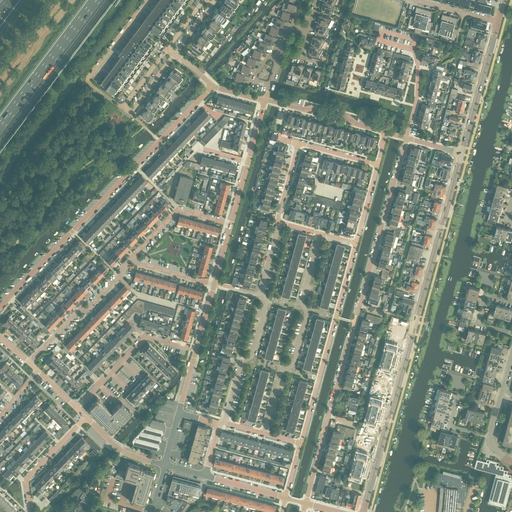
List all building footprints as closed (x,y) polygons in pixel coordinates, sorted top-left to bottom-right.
[(164,10),(166,8),(167,6),(159,0),(158,0),(155,4),(164,10)] [(236,2),(233,0),(224,0),(224,1),(226,3),(224,5),(229,9),(231,6),(235,8),(238,4),(237,2),(236,2)] [(283,3),(282,7),(288,9),(294,11),(296,4),(295,3),(295,0),(288,0),(288,2),(283,3)] [(479,4),(477,10),(480,12),(481,10),(490,13),(492,7),(484,5),(485,0),(477,0),(477,3),(479,4)] [(334,6),(324,3),(323,2),(321,8),(322,9),(321,12),(331,15),(336,6),(334,6)] [(155,4),(152,9),(160,15),(162,12),(164,10),(155,4)] [(229,9),(224,5),(223,4),(222,7),(221,6),(219,8),(220,9),(219,10),(221,10),(219,13),(223,16),(226,13),(229,16),(233,11),(229,9)] [(278,9),(276,14),(277,14),(280,16),(279,19),(284,21),(286,22),(286,20),(287,20),(290,13),(287,12),(288,9),(282,7),(281,10),(278,10),(278,9)] [(410,16),(410,18),(421,21),(424,9),(416,7),(414,14),(416,14),(415,17),(410,16)] [(152,9),(149,13),(157,19),(159,17),(160,15),(152,9)] [(424,9),(421,21),(432,25),(432,22),(427,21),(428,17),(430,18),(432,11),(424,9)] [(223,16),(219,13),(217,11),(212,16),(213,17),(215,18),(213,20),(213,21),(219,25),(222,22),(224,24),(227,19),(223,16)] [(149,13),(145,18),(154,24),(155,22),(157,19),(149,13)] [(447,29),(450,16),(442,14),(440,21),(442,21),(441,25),(436,23),(436,26),(447,29)] [(328,27),(332,19),(319,15),(317,21),(318,21),(317,24),(328,27)] [(450,16),(447,29),(458,32),(458,29),(453,28),(454,24),(456,25),(458,18),(450,16)] [(271,22),(267,25),(274,27),(273,27),(278,28),(278,29),(280,29),(281,28),(282,28),(284,21),(279,19),(272,17),(271,21),(271,22)] [(145,18),(142,22),(150,29),(154,24),(145,18)] [(414,32),(417,33),(421,21),(410,18),(408,24),(416,26),(414,32)] [(470,29),(477,31),(478,28),(486,30),(487,23),(478,21),(478,20),(473,18),(470,29)] [(219,25),(213,21),(213,20),(212,20),(210,22),(209,21),(208,24),(208,25),(209,26),(207,28),(213,33),(214,33),(216,30),(218,31),(221,27),(219,25)] [(421,21),(417,33),(421,34),(422,28),(430,30),(432,25),(421,21)] [(142,22),(138,27),(147,33),(150,29),(142,22)] [(150,29),(156,33),(157,34),(158,32),(159,33),(162,30),(160,29),(154,24),(150,29)] [(328,27),(317,24),(316,24),(315,30),(316,30),(315,33),(325,36),(324,36),(325,36),(329,28),(328,27)] [(266,25),(265,29),(268,32),(268,35),(272,36),(275,37),(275,35),(276,36),(278,29),(278,28),(273,27),(274,27),(267,25),(266,25)] [(213,33),(207,28),(205,27),(205,26),(201,32),(203,33),(201,36),(208,41),(210,38),(212,39),(216,34),(214,33),(213,33)] [(440,39),(443,40),(447,29),(436,26),(434,31),(442,33),(440,39)] [(138,27),(135,31),(143,38),(144,37),(147,33),(138,27)] [(458,32),(447,29),(443,40),(448,41),(450,36),(456,37),(458,32)] [(469,29),(467,36),(484,41),(484,39),(485,39),(485,37),(485,36),(478,34),(478,37),(475,36),(477,31),(470,29),(469,29)] [(135,31),(131,36),(140,42),(143,38),(135,31)] [(259,37),(258,41),(262,42),(262,43),(267,44),(269,45),(269,43),(270,43),(272,36),(268,35),(261,33),(261,32),(259,37)] [(359,44),(365,46),(368,35),(360,33),(357,35),(356,38),(358,41),(360,41),(359,44)] [(208,41),(201,36),(200,35),(198,37),(196,39),(197,39),(196,40),(197,41),(196,43),(195,44),(202,48),(204,45),(206,47),(210,42),(208,41)] [(376,38),(368,35),(365,46),(371,48),(372,45),(374,46),(376,38)] [(131,36),(128,41),(137,47),(138,44),(140,42),(131,36)] [(483,43),(484,41),(467,36),(464,45),(473,47),(474,41),(476,42),(476,44),(483,46),(483,45),(484,44),(483,43)] [(143,38),(140,42),(142,44),(147,47),(148,46),(149,47),(152,44),(145,39),(145,38),(144,37),(143,38)] [(321,49),(326,41),(313,37),(311,43),(312,43),(311,46),(321,49)] [(430,53),(427,64),(433,65),(434,61),(437,62),(439,58),(435,57),(431,56),(432,52),(434,47),(434,45),(433,45),(434,43),(435,43),(436,40),(433,39),(432,45),(431,47),(431,49),(430,53)] [(254,45),(251,48),(256,50),(261,52),(263,52),(264,51),(265,51),(267,44),(262,43),(262,42),(258,41),(255,40),(254,44),(254,45)] [(128,41),(125,45),(133,51),(135,49),(137,47),(128,41)] [(352,46),(353,42),(348,41),(347,45),(347,44),(346,48),(339,46),(339,49),(340,49),(345,51),(353,53),(355,47),(352,46)] [(202,48),(195,44),(196,43),(194,42),(193,42),(189,47),(190,47),(192,49),(190,51),(196,56),(199,53),(201,54),(204,50),(202,48)] [(125,45),(121,50),(130,56),(131,54),(133,51),(125,45)] [(321,49),(311,46),(310,45),(308,51),(309,51),(308,55),(318,58),(323,49),(321,49)] [(243,55),(243,56),(255,59),(257,60),(258,58),(259,59),(261,52),(256,50),(251,48),(249,48),(248,52),(244,56),(243,55)] [(383,55),(385,50),(378,48),(377,53),(374,52),(372,58),(381,61),(382,55),(383,55)] [(462,51),(461,54),(466,55),(479,59),(480,56),(481,55),(480,55),(480,54),(478,53),(479,50),(474,49),(473,55),(467,53),(466,52),(462,51)] [(121,50),(118,54),(120,56),(126,60),(128,58),(130,56),(121,50)] [(352,59),(353,53),(345,51),(344,54),(342,54),(341,56),(343,57),(352,59)] [(424,52),(421,62),(427,64),(430,53),(424,52)] [(466,55),(466,58),(469,59),(468,61),(471,62),(478,64),(478,63),(479,62),(478,61),(479,59),(466,55)] [(118,59),(117,61),(123,65),(125,63),(126,60),(120,56),(118,59)] [(243,56),(242,60),(246,63),(245,65),(245,66),(249,67),(252,68),(252,66),(253,66),(255,59),(243,56)] [(350,65),(352,59),(343,57),(342,63),(350,65)] [(379,67),(381,61),(372,58),(371,64),(379,67)] [(406,61),(404,61),(402,60),(400,66),(409,68),(410,62),(409,62),(406,61)] [(117,61),(113,65),(119,70),(121,67),(123,65),(117,61)] [(236,68),(235,72),(239,73),(244,75),(246,75),(246,74),(247,74),(249,67),(245,66),(245,65),(238,63),(236,68)] [(298,65),(295,64),(292,63),(289,72),(301,79),(301,77),(304,66),(304,67),(304,66),(299,64),(298,65)] [(348,71),(350,65),(342,63),(340,69),(348,71)] [(377,73),(379,67),(371,64),(369,70),(377,73)] [(113,65),(110,70),(116,74),(118,72),(119,70),(113,65)] [(313,68),(307,66),(307,67),(304,67),(304,66),(301,77),(309,81),(310,79),(313,69),(313,68)] [(407,74),(409,68),(400,66),(399,72),(407,74)] [(183,74),(176,69),(174,72),(172,71),(172,70),(168,76),(170,77),(177,82),(179,84),(182,79),(180,78),(183,74)] [(322,71),(316,69),(316,70),(313,69),(310,79),(318,84),(322,71)] [(347,77),(348,71),(340,69),(339,75),(347,77)] [(449,76),(442,74),(443,71),(434,69),(433,75),(445,78),(451,80),(452,75),(449,75),(449,76)] [(110,70),(106,74),(112,79),(114,76),(116,74),(110,70)] [(232,71),(231,75),(234,78),(233,81),(240,83),(241,81),(242,82),(244,75),(239,73),(235,72),(232,71)] [(363,82),(362,87),(364,87),(364,88),(370,89),(372,81),(374,76),(375,73),(370,72),(370,74),(371,75),(370,80),(367,79),(366,83),(363,82)] [(405,80),(407,74),(399,72),(397,78),(405,80)] [(106,74),(103,79),(109,83),(111,81),(112,79),(106,74)] [(345,83),(347,77),(339,75),(337,80),(345,83)] [(444,80),(445,78),(433,75),(431,81),(439,83),(440,79),(444,80)] [(177,82),(170,77),(168,80),(167,79),(165,81),(163,83),(164,84),(163,84),(165,85),(169,89),(173,91),(176,87),(174,85),(177,82)] [(385,85),(382,93),(388,94),(390,86),(387,85),(389,78),(387,77),(386,79),(385,83),(385,85)] [(103,79),(99,84),(102,86),(104,87),(105,88),(109,83),(103,79)] [(343,89),(345,83),(337,80),(335,87),(343,89)] [(372,81),(370,89),(376,91),(378,83),(372,81)] [(438,89),(439,83),(431,81),(429,87),(438,89)] [(464,83),(461,82),(460,85),(463,86),(462,89),(470,91),(471,91),(472,88),(471,88),(472,85),(464,83)] [(105,88),(104,90),(110,95),(112,93),(114,91),(115,92),(117,89),(116,88),(109,83),(105,88)] [(378,83),(376,91),(382,93),(385,85),(378,83)] [(169,89),(165,85),(163,87),(161,86),(160,86),(156,91),(157,91),(159,93),(165,97),(165,98),(167,99),(171,94),(167,92),(169,89)] [(390,86),(388,94),(394,96),(397,88),(390,86)] [(436,95),(438,89),(429,87),(428,93),(436,95)] [(397,88),(394,96),(400,98),(401,95),(404,95),(405,91),(402,90),(403,90),(397,88)] [(455,98),(456,94),(450,92),(448,103),(449,103),(450,97),(455,98)] [(165,97),(159,93),(157,95),(156,94),(154,97),(153,96),(152,98),(152,99),(152,100),(153,100),(158,104),(161,107),(165,102),(163,101),(165,98),(165,97)] [(429,100),(428,103),(435,105),(436,101),(434,101),(435,97),(441,99),(441,101),(443,102),(444,97),(442,97),(436,95),(428,93),(426,99),(429,100)] [(221,105),(224,97),(217,96),(215,104),(221,105)] [(227,107),(230,99),(224,97),(221,105),(227,107)] [(233,109),(235,101),(230,99),(227,107),(233,109)] [(464,107),(466,103),(465,103),(466,101),(456,99),(455,102),(456,102),(456,105),(464,107)] [(158,104),(153,100),(151,103),(149,101),(145,107),(147,108),(154,113),(157,108),(156,107),(158,104)] [(239,110),(241,102),(235,101),(233,109),(239,110)] [(245,112),(247,104),(241,102),(239,110),(245,112)] [(435,105),(428,103),(428,105),(422,104),(420,110),(429,112),(430,106),(435,107),(435,105)] [(251,113),(253,106),(247,104),(245,112),(251,113)] [(463,112),(464,107),(456,105),(455,108),(454,107),(453,111),(462,113),(463,111),(463,112)] [(154,113),(147,108),(145,110),(144,110),(142,112),(140,114),(141,114),(140,115),(150,122),(153,117),(151,116),(154,113)] [(206,121),(211,116),(205,110),(200,115),(206,121)] [(427,118),(429,112),(420,110),(419,116),(427,118)] [(445,113),(443,120),(442,124),(447,125),(448,122),(449,120),(451,121),(454,122),(458,123),(459,118),(450,116),(450,115),(445,113)] [(286,118),(284,125),(292,127),(295,115),(293,114),(293,116),(289,114),(288,118),(286,118)] [(202,125),(206,121),(200,115),(196,119),(202,125)] [(295,115),(292,127),(294,127),(298,128),(299,124),(300,118),(297,117),(297,115),(295,115)] [(432,119),(427,118),(419,116),(417,122),(418,122),(417,125),(428,128),(430,122),(431,122),(432,119)] [(299,124),(298,128),(303,130),(306,118),(305,117),(304,117),(304,119),(300,118),(299,124)] [(302,134),(302,135),(303,135),(305,130),(306,126),(309,127),(311,121),(308,120),(308,118),(306,118),(303,130),(302,134)] [(198,129),(202,125),(196,119),(192,124),(198,129)] [(244,130),(246,123),(239,121),(237,128),(244,130)] [(317,121),(314,133),(316,133),(317,129),(320,130),(322,124),(319,123),(319,121),(317,121)] [(193,134),(198,129),(192,124),(187,128),(193,134)] [(328,124),(324,139),(326,139),(327,136),(328,133),(331,134),(333,127),(330,126),(330,124),(328,124)] [(454,135),(455,130),(449,129),(450,127),(446,126),(446,125),(442,124),(441,129),(445,130),(445,133),(450,134),(454,135)] [(339,127),(335,142),(337,142),(338,139),(339,136),(342,136),(344,130),(341,129),(341,127),(339,127)] [(189,138),(193,134),(187,128),(183,132),(189,138)] [(242,137),(244,130),(237,128),(236,135),(242,137)] [(350,130),(347,142),(349,142),(350,139),(353,140),(355,133),(352,132),(352,130),(350,130)] [(185,143),(189,138),(183,132),(179,137),(185,143)] [(361,133),(358,145),(360,145),(361,142),(364,143),(366,136),(362,135),(363,133),(361,133)] [(241,143),(242,137),(236,135),(234,141),(241,143)] [(372,136),(369,148),(371,148),(372,145),(375,146),(377,139),(373,138),(374,136),(372,136)] [(180,147),(185,143),(179,137),(174,141),(180,147)] [(233,144),(221,140),(220,146),(230,149),(231,148),(239,150),(241,143),(234,141),(233,144)] [(176,151),(180,147),(174,141),(170,146),(176,151)] [(172,156),(176,151),(170,146),(166,150),(172,156)] [(274,148),(274,150),(277,151),(276,155),(283,157),(284,153),(286,154),(286,152),(274,148)] [(411,148),(409,154),(419,157),(421,149),(414,148),(414,149),(413,149),(411,148)] [(168,160),(172,156),(166,150),(162,154),(168,160)] [(303,157),(303,159),(318,163),(319,160),(315,159),(315,161),(311,160),(312,156),(313,152),(309,151),(308,155),(306,154),(305,158),(303,157)] [(163,165),(168,160),(162,154),(157,159),(163,165)] [(409,154),(407,160),(415,162),(418,163),(419,157),(409,154)] [(450,164),(452,157),(442,154),(440,161),(436,160),(435,163),(441,165),(442,162),(450,164)] [(272,157),(271,159),(283,162),(285,163),(286,161),(284,161),(282,160),(283,157),(276,155),(275,158),(272,157)] [(200,164),(199,165),(205,167),(206,165),(208,158),(202,156),(200,163),(200,164)] [(322,166),(321,170),(325,171),(327,171),(330,159),(328,158),(328,160),(324,159),(322,166)] [(159,169),(163,165),(157,159),(153,163),(159,169)] [(271,159),(270,161),(274,162),(273,166),(280,167),(281,164),(283,165),(283,162),(271,159)] [(303,159),(302,161),(304,162),(303,165),(309,167),(313,168),(314,166),(317,166),(318,163),(303,159)] [(330,159),(327,171),(329,172),(332,173),(333,169),(335,162),(332,161),(332,160),(330,159)] [(341,162),(338,174),(340,175),(341,171),(344,172),(346,165),(343,164),(343,163),(341,162)] [(155,173),(159,169),(153,163),(149,168),(155,173)] [(445,169),(442,168),(442,165),(434,163),(433,166),(441,168),(440,170),(438,176),(443,177),(448,178),(450,170),(445,169)] [(300,168),(300,170),(312,173),(312,171),(308,170),(309,167),(303,165),(302,169),(300,168)] [(349,177),(348,180),(350,180),(351,178),(352,174),(356,175),(357,168),(354,167),(354,166),(352,165),(349,177)] [(150,178),(155,173),(149,168),(144,172),(150,178)] [(363,168),(358,185),(361,186),(362,181),(363,177),(367,178),(369,171),(365,170),(365,169),(363,168)] [(265,169),(264,171),(271,173),(270,177),(277,178),(278,175),(279,176),(280,173),(268,170),(265,169)] [(404,171),(403,176),(410,179),(413,179),(415,174),(412,173),(404,171)] [(186,203),(192,179),(180,175),(174,199),(186,203)] [(143,186),(147,181),(141,176),(137,180),(143,186)] [(297,179),(297,181),(309,184),(309,182),(305,181),(306,178),(300,176),(299,180),(297,179)] [(403,176),(401,182),(407,184),(406,187),(412,188),(413,186),(412,185),(413,179),(410,179),(403,176)] [(426,182),(425,185),(425,186),(428,186),(433,188),(444,191),(445,190),(446,186),(446,185),(444,185),(436,183),(434,182),(434,184),(430,183),(431,178),(427,177),(426,182)] [(138,190),(143,186),(137,180),(133,185),(138,190)] [(265,181),(264,183),(268,184),(267,187),(274,189),(275,186),(276,187),(277,184),(265,181)] [(506,192),(507,186),(497,183),(496,189),(506,192)] [(134,195),(138,190),(133,185),(128,189),(134,195)] [(294,186),(293,190),(294,190),(294,192),(306,195),(306,194),(306,193),(302,193),(303,189),(294,186)] [(425,186),(425,188),(426,189),(432,191),(431,196),(437,198),(437,195),(443,196),(444,192),(444,191),(433,188),(428,186),(425,186)] [(130,199),(134,195),(128,189),(124,193),(130,199)] [(399,191),(397,197),(404,199),(406,193),(411,194),(411,192),(412,191),(405,189),(405,192),(399,191)] [(504,197),(506,192),(496,189),(494,195),(504,197)] [(200,194),(198,201),(204,202),(206,195),(207,193),(201,191),(200,194)] [(259,191),(258,193),(265,195),(264,199),(271,201),(272,197),(273,197),(274,195),(259,191)] [(352,191),(351,193),(355,194),(354,198),(361,200),(362,196),(363,196),(364,195),(352,191)] [(293,194),(291,198),(294,198),(300,200),(301,196),(305,197),(306,196),(306,195),(294,192),(293,194)] [(126,203),(130,199),(124,193),(120,198),(126,203)] [(503,203),(504,197),(494,195),(493,200),(503,203)] [(121,208),(126,203),(120,198),(115,202),(121,208)] [(166,209),(171,205),(165,200),(161,204),(166,209)] [(501,208),(503,203),(493,200),(491,206),(501,208)] [(346,201),(345,203),(348,204),(352,205),(351,209),(358,211),(359,207),(360,208),(361,206),(346,201)] [(117,212),(121,208),(115,202),(111,206),(117,212)] [(255,202),(254,206),(258,207),(259,205),(262,206),(261,210),(268,212),(269,208),(270,208),(271,206),(257,203),(255,202)] [(423,203),(422,202),(421,202),(420,206),(428,208),(428,207),(432,208),(432,211),(438,213),(440,207),(429,204),(428,204),(423,203)] [(291,209),(289,215),(293,217),(292,218),(294,219),(298,204),(296,203),(295,206),(295,208),(291,207),(291,209)] [(162,214),(166,209),(161,204),(157,208),(162,214)] [(221,213),(223,207),(216,205),(214,212),(221,213)] [(113,217),(117,212),(111,206),(107,211),(113,217)] [(500,214),(501,208),(491,206),(490,211),(500,214)] [(158,218),(162,214),(157,208),(155,207),(151,211),(158,218)] [(302,212),(300,219),(304,220),(303,221),(305,222),(308,210),(308,209),(307,209),(305,213),(302,212)] [(109,221),(113,217),(107,211),(103,215),(109,221)] [(154,222),(158,218),(151,211),(147,215),(154,222)] [(313,215),(311,222),(314,223),(314,224),(316,225),(319,213),(314,211),(313,215)] [(496,219),(498,220),(500,214),(490,211),(487,223),(494,225),(496,219)] [(342,212),(342,214),(345,215),(349,216),(348,220),(355,221),(356,218),(357,218),(358,216),(342,212)] [(104,225),(109,221),(103,215),(98,220),(104,225)] [(150,226),(154,222),(147,215),(143,219),(150,226)] [(324,218),(322,225),(325,226),(325,227),(327,228),(330,216),(328,215),(327,219),(324,218)] [(417,215),(416,219),(435,224),(437,219),(436,219),(430,217),(426,216),(425,217),(417,215)] [(330,216),(327,228),(329,228),(329,227),(333,228),(335,221),(331,220),(332,216),(330,216)] [(145,231),(150,226),(143,219),(138,224),(145,231)] [(391,219),(389,225),(395,226),(394,229),(400,231),(401,228),(397,227),(398,221),(391,219)] [(415,219),(415,221),(428,225),(427,228),(434,230),(435,224),(416,219),(415,219)] [(100,230),(104,225),(98,220),(94,224),(100,230)] [(256,223),(255,225),(259,227),(258,230),(265,231),(266,228),(267,229),(268,226),(256,223)] [(96,234),(100,230),(94,224),(90,228),(96,234)] [(141,235),(145,231),(138,224),(134,228),(136,230),(141,235)] [(343,224),(341,230),(345,231),(344,235),(348,236),(349,232),(351,233),(352,233),(353,229),(354,229),(355,227),(343,224)] [(500,237),(502,227),(497,226),(494,235),(500,237)] [(505,239),(508,229),(502,227),(500,237),(505,239)] [(92,239),(96,234),(90,228),(86,233),(92,239)] [(137,239),(141,235),(136,230),(132,234),(137,239)] [(387,233),(385,239),(392,241),(395,242),(396,236),(399,237),(400,234),(393,232),(392,235),(387,233)] [(87,243),(92,239),(86,233),(81,237),(87,243)] [(249,233),(248,235),(249,236),(252,236),(251,240),(255,241),(262,243),(263,239),(264,239),(265,237),(253,234),(253,235),(249,234),(249,233)] [(299,233),(297,240),(298,240),(299,240),(303,241),(304,237),(306,238),(312,239),(313,238),(313,237),(305,234),(305,235),(299,233)] [(133,244),(137,239),(132,234),(128,239),(133,244)] [(423,241),(422,244),(424,245),(429,246),(431,241),(420,238),(419,240),(423,241)] [(129,248),(133,244),(128,239),(123,243),(129,248)] [(385,239),(384,245),(391,247),(393,247),(395,242),(392,241),(385,239)] [(289,243),(289,244),(295,246),(303,248),(305,241),(303,241),(299,240),(298,240),(297,244),(296,243),(291,242),(289,242),(289,243)] [(78,241),(74,245),(80,251),(84,246),(78,241)] [(129,248),(123,243),(121,241),(117,245),(119,248),(119,247),(125,252),(129,248)] [(337,243),(335,250),(337,251),(337,250),(342,252),(342,251),(343,248),(344,248),(349,249),(350,250),(351,247),(349,247),(343,245),(340,244),(337,243)] [(247,244),(246,247),(249,248),(249,247),(253,248),(252,252),(259,254),(260,250),(261,251),(262,248),(247,244)] [(406,258),(414,260),(421,262),(422,262),(419,261),(421,255),(423,248),(410,244),(406,258)] [(74,245),(70,249),(76,255),(80,251),(74,245)] [(295,246),(293,252),(295,253),(295,252),(300,254),(300,253),(301,250),(303,250),(309,252),(309,251),(310,249),(303,248),(295,246)] [(115,252),(120,257),(125,252),(119,247),(119,248),(118,249),(116,248),(113,250),(115,252)] [(70,249),(66,254),(71,259),(76,255),(70,249)] [(328,252),(327,255),(333,256),(342,258),(343,252),(342,251),(342,252),(337,250),(337,251),(336,254),(334,254),(331,253),(328,252)] [(382,250),(380,256),(388,258),(390,258),(391,253),(389,252),(382,250)] [(116,261),(120,257),(115,252),(111,256),(116,261)] [(286,255),(285,257),(292,258),(300,260),(302,254),(300,253),(300,254),(295,252),(295,253),(294,256),(292,256),(286,254),(286,255)] [(66,254),(61,258),(67,263),(71,259),(66,254)] [(112,265),(116,261),(111,256),(107,260),(112,265)] [(246,256),(245,262),(249,263),(256,264),(257,261),(258,262),(259,259),(247,256),(246,256)] [(333,256),(332,263),(333,263),(338,264),(339,260),(341,261),(345,262),(347,262),(348,260),(346,259),(342,258),(333,256)] [(380,256),(379,261),(386,263),(388,264),(390,258),(388,258),(380,256)] [(61,258),(57,262),(63,268),(67,263),(61,258)] [(292,258),(290,265),(292,265),(296,266),(297,262),(299,263),(303,264),(306,264),(306,262),(304,261),(300,260),(292,258)] [(422,271),(424,266),(421,265),(422,262),(421,262),(414,260),(413,263),(414,264),(414,266),(412,266),(411,268),(422,271)] [(379,261),(377,267),(383,269),(382,272),(389,273),(389,270),(385,269),(386,263),(379,261)] [(57,262),(53,266),(59,272),(63,268),(57,262)] [(94,263),(92,264),(94,267),(95,266),(99,269),(104,274),(108,269),(103,264),(101,266),(98,263),(96,265),(94,263)] [(324,266),(324,267),(330,269),(338,271),(340,264),(338,264),(333,263),(332,267),(331,266),(325,265),(324,266)] [(283,267),(282,269),(284,270),(288,271),(296,273),(298,266),(296,266),(292,265),(291,269),(289,268),(285,267),(283,267)] [(53,266),(49,271),(55,277),(57,278),(59,276),(61,274),(59,272),(53,266)] [(95,268),(92,271),(95,273),(100,278),(104,274),(99,269),(95,266),(94,267),(95,268)] [(244,267),(243,269),(247,271),(246,274),(253,275),(254,272),(255,272),(256,270),(244,267)] [(421,276),(422,271),(411,268),(407,267),(406,270),(410,271),(409,275),(414,277),(415,275),(421,276)] [(204,276),(206,270),(199,268),(197,274),(204,276)] [(330,269),(328,275),(330,276),(330,275),(335,277),(335,276),(336,273),(338,273),(344,275),(344,274),(344,272),(338,271),(330,269)] [(49,271),(45,275),(50,281),(52,283),(57,278),(55,277),(49,271)] [(288,271),(286,277),(288,278),(288,277),(293,279),(293,278),(294,275),(296,275),(302,277),(303,275),(303,274),(301,274),(296,273),(288,271)] [(95,273),(91,277),(96,282),(100,278),(95,273)] [(45,275),(40,280),(46,285),(50,281),(45,275)] [(88,275),(84,279),(86,282),(91,287),(96,282),(91,277),(88,275)] [(321,279),(320,280),(326,281),(327,281),(335,283),(337,277),(335,276),(335,277),(330,275),(330,276),(329,279),(327,279),(321,277),(321,279)] [(375,276),(373,282),(380,284),(383,285),(385,279),(387,280),(387,277),(388,276),(381,275),(381,277),(375,276)] [(404,281),(404,283),(418,287),(419,282),(415,281),(415,278),(410,276),(408,282),(404,281)] [(279,281),(278,282),(285,283),(293,285),(295,279),(293,278),(293,279),(288,277),(288,278),(287,281),(285,281),(279,279),(279,281)] [(241,278),(240,281),(244,282),(243,285),(250,287),(250,283),(252,284),(252,281),(241,278)] [(40,280),(36,284),(42,289),(46,285),(40,280)] [(84,280),(80,284),(82,286),(87,291),(91,287),(86,282),(84,280)] [(326,281),(325,288),(327,288),(331,289),(332,285),(334,286),(338,287),(340,287),(341,285),(339,284),(335,283),(327,281),(326,281)] [(285,283),(283,290),(285,290),(289,291),(290,287),(292,288),(297,289),(299,289),(299,287),(297,286),(293,285),(285,283)] [(416,292),(418,287),(404,283),(403,286),(407,287),(406,290),(416,292)] [(36,284),(32,288),(40,296),(44,292),(42,290),(42,289),(36,284)] [(183,294),(185,286),(179,284),(177,292),(183,294)] [(125,295),(130,290),(124,285),(120,289),(125,295)] [(82,286),(78,290),(83,295),(87,291),(82,286)] [(478,295),(480,289),(469,286),(468,292),(478,295)] [(372,287),(370,293),(377,295),(381,296),(382,290),(379,289),(372,287)] [(32,288),(28,292),(34,298),(35,300),(36,300),(40,296),(32,288)] [(317,291),(317,292),(323,294),(331,296),(333,289),(331,289),(327,288),(326,292),(324,291),(318,290),(317,291)] [(121,299),(125,295),(120,289),(116,294),(121,299)] [(200,299),(202,291),(196,289),(194,297),(200,299)] [(78,290),(74,295),(79,300),(83,295),(78,290)] [(275,293),(275,294),(283,297),(289,298),(291,292),(289,291),(285,290),(284,294),(282,293),(276,292),(275,293)] [(28,292),(24,297),(30,302),(31,300),(33,302),(35,300),(34,298),(28,292)] [(476,300),(478,295),(468,292),(466,297),(476,300)] [(368,302),(368,303),(377,305),(378,305),(379,302),(381,296),(377,295),(370,293),(368,299),(369,299),(368,302)] [(117,303),(121,299),(116,294),(112,298),(117,303)] [(323,294),(321,300),(323,301),(328,302),(329,298),(331,298),(335,299),(337,300),(337,297),(336,297),(331,296),(323,294)] [(74,295),(69,299),(75,304),(79,300),(74,295)] [(235,299),(234,301),(246,305),(247,303),(245,302),(246,298),(240,296),(239,300),(235,299)] [(24,297),(20,301),(25,307),(30,302),(24,297)] [(412,307),(414,300),(404,297),(403,301),(406,302),(405,305),(403,311),(410,312),(411,306),(412,307)] [(475,306),(476,300),(466,297),(465,303),(475,306)] [(113,307),(117,303),(112,298),(107,302),(113,307)] [(69,299),(65,303),(71,308),(75,304),(69,299)] [(234,301),(234,303),(237,304),(236,308),(243,309),(244,306),(246,307),(246,305),(234,301)] [(314,302),(314,305),(321,307),(328,309),(330,302),(328,302),(323,301),(322,304),(320,304),(316,303),(314,302)] [(109,312),(113,307),(107,302),(103,307),(109,312)] [(65,303),(61,308),(66,313),(71,308),(65,303)] [(473,311),(475,306),(465,303),(463,308),(473,311)] [(495,310),(491,309),(489,314),(499,316),(502,306),(496,304),(495,310)] [(21,305),(17,309),(22,313),(25,309),(21,305)] [(133,305),(130,307),(134,311),(139,313),(141,307),(139,306),(133,305)] [(59,306),(55,310),(57,312),(62,317),(66,313),(61,308),(59,306)] [(504,318),(507,307),(502,306),(499,316),(504,318)] [(104,316),(109,312),(103,307),(99,311),(104,316)] [(130,307),(126,311),(130,316),(134,311),(130,307)] [(232,310),(231,312),(243,315),(244,314),(242,313),(243,309),(236,308),(234,307),(233,311),(232,310)] [(278,307),(276,314),(278,314),(283,315),(284,311),(286,312),(290,313),(292,314),(293,311),(291,310),(285,309),(278,307)] [(472,317),(473,311),(463,308),(462,314),(472,317)] [(187,309),(186,315),(193,317),(195,311),(187,309)] [(102,322),(104,320),(102,319),(104,316),(99,311),(95,315),(100,320),(102,322)] [(57,312),(53,316),(58,321),(62,317),(57,312)] [(231,312),(230,314),(232,315),(231,318),(233,319),(240,321),(241,317),(243,318),(243,315),(231,312)] [(269,316),(268,318),(270,319),(275,320),(283,322),(285,316),(283,315),(278,314),(277,318),(275,318),(272,317),(271,316),(269,316)] [(460,320),(459,325),(467,327),(469,322),(470,322),(472,317),(462,314),(461,314),(459,319),(460,320)] [(96,325),(100,320),(95,315),(91,320),(96,325)] [(53,316),(49,320),(54,325),(58,321),(53,316)] [(8,328),(13,322),(9,317),(3,323),(8,328)] [(174,318),(174,319),(179,320),(181,321),(181,322),(182,322),(183,323),(182,326),(190,328),(192,322),(184,320),(182,320),(176,318),(174,318)] [(317,318),(315,324),(317,325),(321,326),(322,322),(324,322),(330,324),(331,321),(329,321),(323,319),(317,318)] [(49,320),(44,325),(50,330),(54,325),(49,320)] [(92,329),(96,325),(91,320),(87,324),(92,329)] [(275,320),(273,326),(275,327),(279,328),(280,324),(282,324),(289,326),(289,325),(289,324),(283,322),(275,320)] [(153,322),(151,329),(156,330),(158,323),(159,322),(156,321),(156,323),(153,322)] [(12,332),(18,326),(13,322),(8,328),(12,332)] [(130,332),(134,328),(129,323),(125,327),(130,332)] [(158,323),(156,330),(162,332),(164,325),(164,323),(162,323),(161,324),(158,323)] [(228,323),(228,325),(231,326),(230,330),(237,331),(238,328),(240,329),(240,326),(228,323)] [(20,324),(18,326),(12,332),(17,336),(22,331),(24,328),(20,324)] [(88,333),(92,329),(87,324),(83,328),(88,333)] [(164,325),(162,332),(168,334),(170,325),(168,324),(167,326),(164,325)] [(308,326),(307,329),(309,329),(313,331),(313,330),(321,333),(321,332),(323,326),(321,326),(317,325),(316,329),(314,328),(309,327),(308,326)] [(22,331),(17,336),(21,341),(30,331),(26,327),(22,331)] [(126,337),(130,332),(125,327),(121,332),(126,337)] [(266,328),(265,331),(267,332),(271,333),(271,332),(279,335),(280,334),(281,328),(279,328),(275,327),(274,331),(272,330),(268,329),(266,328)] [(84,338),(88,333),(83,328),(78,332),(84,338)] [(472,340),(474,330),(469,328),(466,338),(472,340)] [(171,332),(169,337),(173,338),(174,333),(173,332),(173,331),(178,333),(178,331),(173,330),(171,329),(170,332),(171,332)] [(313,331),(311,337),(313,337),(318,338),(319,334),(321,335),(325,336),(327,337),(327,334),(326,334),(321,332),(321,333),(313,330),(313,331)] [(477,342),(480,331),(474,330),(472,340),(477,342)] [(35,336),(30,331),(21,341),(26,345),(35,336)] [(179,331),(179,334),(180,334),(179,338),(187,340),(188,334),(181,332),(179,331)] [(483,343),(486,333),(480,331),(477,342),(483,343)] [(80,342),(84,338),(78,332),(74,337),(80,342)] [(122,341),(126,337),(121,332),(116,336),(122,341)] [(271,333),(269,339),(271,339),(276,340),(277,336),(279,337),(285,339),(285,337),(286,336),(280,334),(279,335),(271,332),(271,333)] [(221,333),(221,335),(223,336),(228,337),(227,341),(234,342),(235,339),(237,339),(237,337),(225,334),(223,333),(221,333)] [(35,336),(26,345),(31,350),(36,344),(34,341),(37,338),(35,336)] [(118,345),(122,341),(116,336),(112,340),(118,345)] [(75,346),(80,342),(74,337),(70,341),(75,346)] [(304,339),(304,342),(305,342),(310,343),(318,345),(320,339),(318,338),(313,337),(312,341),(310,341),(308,340),(304,339)] [(262,342),(262,344),(268,345),(276,347),(278,341),(276,340),(271,339),(270,343),(268,343),(262,341),(262,342)] [(113,350),(118,345),(112,340),(108,345),(113,350)] [(71,351),(75,346),(70,341),(66,346),(71,351)] [(310,343),(308,349),(310,350),(314,351),(315,347),(317,347),(321,349),(323,349),(324,347),(322,346),(318,345),(310,343)] [(382,362),(380,368),(390,371),(391,366),(395,367),(399,352),(395,351),(397,346),(387,343),(385,349),(386,349),(385,353),(383,359),(382,362)] [(142,351),(140,352),(145,357),(146,355),(153,348),(149,344),(142,351)] [(219,344),(218,346),(225,348),(224,352),(231,354),(232,350),(233,350),(234,348),(222,345),(219,344)] [(492,346),(490,351),(500,354),(502,348),(503,345),(498,344),(497,347),(492,346)] [(109,354),(113,350),(108,345),(104,349),(109,354)] [(268,345),(266,351),(268,352),(272,353),(273,353),(274,349),(275,350),(282,351),(282,350),(282,349),(276,347),(268,345)] [(64,357),(67,353),(69,351),(64,347),(62,349),(59,353),(64,357)] [(146,355),(145,357),(148,360),(150,358),(157,351),(153,348),(146,355)] [(105,358),(109,354),(104,349),(100,353),(105,358)] [(300,353),(300,354),(306,356),(306,355),(314,358),(314,357),(316,351),(314,351),(310,350),(309,354),(307,353),(305,353),(303,352),(301,352),(300,353)] [(150,358),(148,360),(152,364),(154,362),(161,355),(157,351),(150,358)] [(490,351),(489,357),(499,359),(500,354),(490,351)] [(259,354),(258,356),(260,357),(266,358),(273,360),(274,353),(273,353),(272,353),(268,352),(267,356),(265,355),(261,354),(259,354)] [(52,369),(58,363),(61,360),(54,353),(48,359),(51,361),(48,364),(52,369)] [(101,363),(105,358),(100,353),(96,358),(101,363)] [(154,362),(152,364),(156,368),(158,366),(165,359),(161,355),(154,362)] [(211,358),(218,360),(230,363),(231,361),(229,361),(230,357),(224,355),(222,359),(212,356),(211,358)] [(306,356),(304,362),(306,362),(311,363),(312,360),(314,360),(318,361),(320,362),(321,359),(319,359),(314,357),(314,358),(306,355),(306,356)] [(489,357),(487,362),(497,365),(499,359),(489,357)] [(97,367),(101,363),(96,358),(91,362),(97,367)] [(158,366),(156,368),(160,372),(162,370),(169,363),(165,359),(158,366)] [(229,365),(230,363),(218,360),(218,362),(221,363),(220,366),(227,368),(228,365),(229,365)] [(0,368),(4,372),(10,366),(5,362),(0,367),(0,368)] [(92,371),(97,367),(91,362),(87,366),(92,371)] [(297,364),(297,367),(298,367),(304,369),(305,369),(311,370),(313,364),(311,363),(306,362),(305,366),(303,366),(299,365),(297,364)] [(487,362),(486,368),(496,371),(497,365),(487,362)] [(57,373),(63,367),(58,363),(52,369),(57,373)] [(162,370),(160,372),(164,375),(165,374),(172,366),(169,363),(162,370)] [(9,376),(14,371),(10,366),(4,372),(9,376)] [(165,374),(164,375),(168,379),(170,377),(176,370),(173,367),(172,366),(165,374)] [(61,378),(67,372),(63,367),(57,373),(61,378)] [(486,368),(484,374),(494,376),(496,371),(486,368)] [(261,369),(259,376),(261,376),(266,377),(267,373),(269,374),(275,375),(276,373),(274,372),(268,370),(268,371),(261,369)] [(348,370),(347,375),(354,377),(357,378),(359,372),(356,371),(348,370)] [(13,380),(13,381),(19,375),(14,371),(9,376),(13,380)] [(226,376),(227,374),(215,371),(215,373),(218,374),(217,377),(224,379),(225,376),(226,376)] [(66,382),(72,376),(67,372),(61,378),(66,382)] [(481,373),(480,378),(483,379),(493,382),(494,376),(484,374),(481,373)] [(148,374),(144,378),(151,385),(152,386),(156,383),(154,381),(148,374)] [(23,379),(19,375),(13,381),(13,380),(11,382),(18,388),(23,383),(21,381),(23,379)] [(347,375),(345,381),(353,383),(355,384),(356,384),(357,378),(354,377),(347,375)] [(70,386),(76,380),(72,376),(66,382),(70,386)] [(252,378),(252,380),(253,381),(258,382),(266,384),(268,377),(266,377),(261,376),(260,380),(258,379),(256,379),(252,378)] [(79,377),(76,380),(70,386),(75,391),(81,385),(83,383),(80,380),(81,379),(79,377)] [(144,378),(140,382),(147,389),(149,390),(152,386),(151,385),(144,378)] [(300,379),(298,386),(300,387),(300,386),(304,388),(304,387),(305,384),(307,384),(311,385),(313,386),(314,383),(312,383),(309,382),(306,381),(300,379)] [(345,381),(344,387),(354,389),(356,384),(355,384),(353,383),(345,381)] [(492,390),(494,384),(484,381),(482,387),(492,390)] [(140,382),(137,386),(144,392),(147,389),(140,382)] [(212,382),(211,384),(215,385),(214,388),(221,390),(222,387),(223,387),(224,385),(212,382)] [(258,382),(256,388),(258,389),(258,388),(262,390),(263,389),(264,386),(265,386),(270,387),(272,388),(272,387),(272,385),(270,385),(266,384),(258,382)] [(137,386),(133,389),(140,396),(144,392),(137,386)] [(291,388),(290,391),(292,391),(296,392),(304,394),(306,388),(304,387),(304,388),(300,386),(300,387),(299,390),(297,390),(293,389),(291,388)] [(491,395),(492,390),(482,387),(481,393),(491,395)] [(249,390),(248,393),(250,393),(254,394),(263,396),(264,390),(263,389),(262,390),(258,388),(258,389),(257,392),(255,392),(251,391),(249,390)] [(133,389),(130,393),(137,399),(138,401),(142,397),(140,396),(133,389)] [(450,397),(451,392),(446,390),(444,390),(441,389),(440,394),(450,397)] [(204,391),(203,393),(205,394),(209,395),(209,398),(220,401),(221,396),(206,392),(204,391)] [(296,392),(294,399),(296,399),(301,400),(302,396),(304,397),(308,398),(310,398),(310,396),(309,395),(304,394),(296,392)] [(130,393),(126,397),(128,398),(129,400),(131,402),(133,403),(134,405),(138,401),(137,399),(130,393)] [(481,393),(479,398),(481,399),(481,401),(483,401),(483,399),(489,401),(491,395),(481,393)] [(254,394),(253,401),(254,401),(259,402),(260,398),(262,399),(266,400),(268,400),(269,398),(267,397),(263,396),(254,394)] [(448,403),(450,397),(440,394),(438,400),(448,403)] [(32,400),(36,405),(41,400),(36,396),(32,400)] [(96,400),(88,409),(91,412),(92,411),(94,413),(93,414),(97,417),(97,416),(99,418),(99,419),(102,422),(103,422),(105,424),(104,424),(109,429),(110,428),(112,431),(117,426),(117,425),(119,424),(120,425),(131,413),(120,402),(111,411),(114,414),(113,416),(98,401),(99,399),(97,397),(95,399),(96,400)] [(352,397),(349,397),(347,405),(350,406),(349,409),(356,411),(357,405),(360,406),(361,400),(359,399),(352,397)] [(203,401),(202,403),(218,407),(220,401),(209,398),(208,402),(203,401)] [(367,417),(365,423),(375,426),(376,420),(380,421),(384,407),(380,406),(382,400),(372,398),(370,404),(371,404),(370,407),(368,414),(367,417)] [(158,411),(152,418),(164,421),(166,414),(169,415),(172,412),(171,408),(174,405),(173,400),(167,399),(157,410),(158,411)] [(287,401),(287,403),(288,404),(293,405),(301,407),(303,400),(301,400),(296,399),(295,403),(293,402),(289,401),(287,401)] [(27,404),(32,409),(36,405),(32,400),(27,404)] [(447,408),(448,403),(438,400),(436,406),(447,408)] [(245,403),(245,405),(251,407),(259,409),(261,402),(259,402),(254,401),(253,405),(252,404),(248,404),(245,403)] [(202,403),(202,405),(209,407),(208,411),(212,412),(212,413),(216,414),(218,407),(202,403)] [(23,408),(28,413),(32,409),(27,404),(23,408)] [(49,414),(54,409),(49,405),(45,409),(49,414)] [(293,405),(291,411),(293,412),(293,411),(297,413),(297,412),(299,409),(300,409),(305,410),(306,411),(307,408),(305,408),(301,407),(293,405)] [(445,414),(447,408),(436,406),(435,411),(445,414)] [(464,406),(462,415),(465,416),(465,417),(471,419),(473,409),(468,407),(464,406)] [(251,407),(249,413),(251,414),(251,413),(256,415),(256,414),(257,411),(258,411),(263,412),(265,413),(266,410),(263,410),(259,409),(251,407)] [(511,444),(511,407),(503,442),(511,444)] [(19,413),(24,417),(28,413),(23,408),(19,413)] [(53,418),(58,413),(54,409),(49,414),(53,418)] [(471,419),(470,420),(476,422),(476,420),(479,410),(473,409),(471,419)] [(479,410),(476,420),(482,422),(485,412),(479,410)] [(284,413),(283,416),(289,417),(298,419),(299,413),(297,412),(297,413),(293,411),(293,412),(292,415),(290,415),(287,414),(284,413)] [(444,420),(445,414),(435,411),(433,417),(444,420)] [(15,417),(20,422),(24,417),(19,413),(15,417)] [(58,422),(62,417),(58,413),(53,418),(58,422)] [(242,415),(241,418),(249,420),(253,421),(256,422),(257,415),(256,414),(256,415),(251,413),(251,414),(250,417),(248,417),(244,416),(242,415)] [(11,421),(16,426),(20,422),(15,417),(11,421)] [(63,426),(65,424),(67,422),(62,417),(58,422),(62,426),(63,426)] [(289,417),(288,424),(289,424),(294,425),(295,421),(297,422),(301,423),(303,423),(304,421),(302,420),(298,419),(289,417)] [(442,425),(444,420),(433,417),(432,422),(442,425)] [(152,418),(146,424),(162,429),(164,421),(152,418)] [(6,426),(11,430),(16,426),(11,421),(6,426)] [(191,429),(193,423),(185,421),(183,427),(191,429)] [(156,450),(159,447),(158,443),(162,429),(146,424),(132,440),(133,444),(156,450)] [(211,434),(212,428),(198,424),(196,430),(211,434)] [(280,426),(280,428),(288,431),(288,430),(294,432),(296,425),(294,425),(289,424),(288,428),(287,427),(283,427),(280,426)] [(2,430),(7,435),(11,430),(6,426),(2,430)] [(47,440),(51,435),(46,430),(41,435),(47,440)] [(203,463),(211,434),(196,430),(188,460),(196,462),(195,465),(202,467),(203,463)] [(333,430),(331,436),(339,438),(341,439),(343,439),(344,433),(342,433),(340,432),(339,432),(336,431),(333,430)] [(443,443),(446,433),(444,432),(440,431),(438,441),(437,442),(443,444),(443,443)] [(449,444),(452,434),(446,433),(443,443),(449,444)] [(457,445),(459,438),(457,437),(457,436),(452,434),(449,444),(448,448),(454,450),(456,446),(454,446),(455,445),(457,445)] [(42,444),(47,440),(41,435),(37,439),(42,444)] [(331,436),(330,441),(340,444),(341,439),(339,438),(331,436)] [(84,439),(81,437),(77,441),(85,449),(90,445),(93,449),(90,452),(92,454),(91,455),(93,457),(100,450),(87,437),(84,439)] [(38,448),(42,444),(37,439),(33,443),(38,448)] [(82,454),(85,451),(84,451),(85,449),(77,441),(73,446),(82,454)] [(330,441),(328,447),(338,450),(340,444),(330,441)] [(34,453),(38,448),(33,443),(29,448),(34,453)] [(79,458),(82,454),(73,446),(68,450),(77,458),(78,457),(79,458)] [(328,447),(327,453),(334,455),(337,455),(338,450),(328,447)] [(30,457),(34,453),(29,448),(25,452),(30,457)] [(77,458),(68,450),(64,454),(70,461),(73,458),(75,460),(77,458)] [(26,461),(30,457),(25,452),(20,456),(26,461)] [(352,471),(350,477),(360,480),(362,474),(365,475),(369,461),(366,460),(367,455),(357,452),(355,458),(356,458),(355,461),(353,468),(352,471)] [(327,453),(325,458),(333,461),(335,461),(337,455),(334,455),(327,453)] [(68,467),(70,465),(68,463),(70,461),(64,454),(60,459),(68,467)] [(21,465),(26,461),(20,456),(16,460),(21,465)] [(214,458),(213,461),(215,461),(214,465),(220,467),(222,460),(216,458),(214,458)] [(66,469),(68,467),(60,459),(56,463),(62,469),(64,467),(66,469)] [(509,474),(504,473),(505,470),(500,468),(501,466),(496,464),(497,461),(490,459),(489,462),(477,459),(474,468),(496,474),(488,502),(505,507),(511,486),(511,477),(509,476),(509,474)] [(17,470),(21,465),(16,460),(12,465),(17,470)] [(222,460),(220,467),(226,468),(228,461),(222,460)] [(228,461),(226,468),(233,470),(234,463),(228,461)] [(59,476),(61,474),(59,472),(62,469),(56,463),(51,468),(59,476)] [(139,478),(132,500),(144,504),(145,499),(144,499),(145,496),(146,496),(147,492),(146,492),(147,489),(148,489),(150,485),(149,485),(149,482),(150,482),(152,476),(151,475),(152,472),(143,469),(143,468),(128,463),(126,470),(121,469),(113,477),(132,482),(133,481),(136,482),(137,478),(139,478)] [(234,463),(233,470),(239,472),(241,465),(234,463)] [(323,470),(322,472),(334,476),(335,472),(333,471),(334,466),(333,466),(324,464),(322,470),(323,470)] [(13,474),(17,470),(12,465),(8,469),(13,474)] [(241,465),(239,472),(245,473),(247,466),(241,465)] [(247,466),(245,473),(251,475),(253,468),(247,466)] [(57,478),(59,476),(51,468),(47,472),(53,478),(55,476),(57,478)] [(253,468),(251,475),(258,477),(259,470),(253,468)] [(9,479),(13,474),(8,469),(4,474),(9,479)] [(259,470),(258,477),(264,478),(266,471),(259,470)] [(266,471),(264,478),(270,480),(272,473),(266,471)] [(462,476),(443,471),(443,473),(438,472),(435,485),(441,487),(441,485),(445,486),(445,487),(446,487),(445,492),(442,492),(440,511),(460,511),(461,502),(464,502),(466,480),(461,479),(462,476)] [(51,485),(53,483),(51,481),(53,478),(47,472),(43,476),(51,485)] [(272,473),(270,480),(276,482),(278,475),(272,473)] [(327,486),(324,486),(326,479),(325,479),(326,476),(320,474),(315,491),(322,493),(322,492),(325,493),(325,495),(331,496),(333,487),(327,486)] [(278,475),(276,482),(283,483),(285,476),(278,475)] [(49,487),(51,485),(43,476),(38,481),(45,487),(47,485),(49,487)] [(168,494),(173,495),(178,480),(173,478),(170,489),(169,492),(168,494)] [(178,496),(179,495),(182,481),(178,480),(173,495),(178,496)] [(42,493),(44,491),(42,489),(45,487),(38,481),(34,485),(39,490),(34,495),(37,497),(41,492),(42,493)] [(187,482),(182,481),(179,495),(178,496),(179,497),(183,498),(187,482)] [(183,498),(188,499),(188,498),(192,483),(187,482),(183,498)] [(193,498),(197,485),(192,483),(188,498),(188,499),(191,500),(191,498),(193,498)] [(198,500),(199,497),(202,486),(197,485),(193,498),(198,500)] [(212,496),(214,489),(208,487),(206,494),(212,496)] [(337,498),(340,489),(333,487),(331,496),(337,498)] [(89,505),(96,495),(86,488),(80,498),(81,499),(78,503),(77,503),(77,505),(74,509),(76,510),(75,511),(84,511),(89,505)] [(219,497),(221,490),(214,489),(212,496),(219,497)] [(225,499),(227,492),(221,490),(219,497),(225,499)] [(231,501),(233,494),(227,492),(225,499),(231,501)] [(359,502),(361,495),(353,492),(352,496),(354,497),(353,500),(359,502)] [(19,511),(0,493),(0,504),(7,511),(20,511),(19,511)] [(237,502),(239,495),(233,494),(231,501),(237,502)] [(243,504),(245,497),(239,495),(237,502),(243,504)] [(170,505),(176,509),(183,500),(176,497),(170,505)] [(250,506),(252,499),(245,497),(243,504),(250,506)] [(256,507),(258,500),(252,499),(250,506),(256,507)] [(180,511),(188,503),(183,500),(176,509),(179,511),(180,511)] [(262,509),(264,502),(258,500),(256,507),(262,509)] [(357,509),(359,502),(353,500),(351,500),(350,503),(347,502),(346,506),(357,509)] [(268,511),(270,504),(264,502),(262,509),(268,511)]
